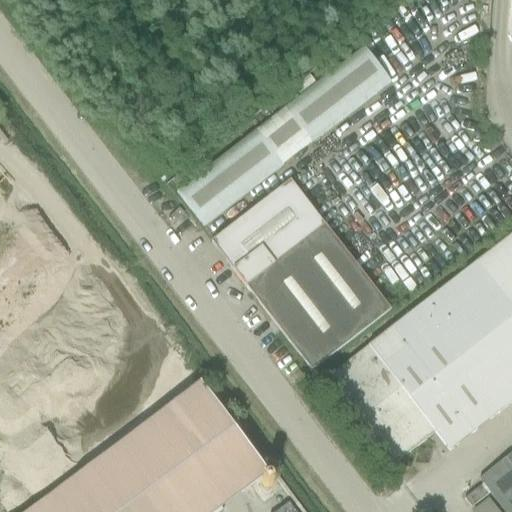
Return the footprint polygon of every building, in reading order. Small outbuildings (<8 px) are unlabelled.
[(285,110),(312,144),(391,82),(364,48),(285,110)] [(203,229),(282,167),(255,133),(176,194),(203,229)] [(389,313),(289,183),(210,244),(310,374),(389,313)] [(511,403),(511,236),(319,386),(385,471),(434,434),(449,453),(511,403)] [(217,511),(250,488),(266,476),(199,386),(30,511),(217,511)] [(511,511),(511,455),(490,472),(478,481),(482,486),(463,501),(470,510),(489,495),(502,511),(511,511)] [(496,511),(486,500),(471,511),(496,511)]
